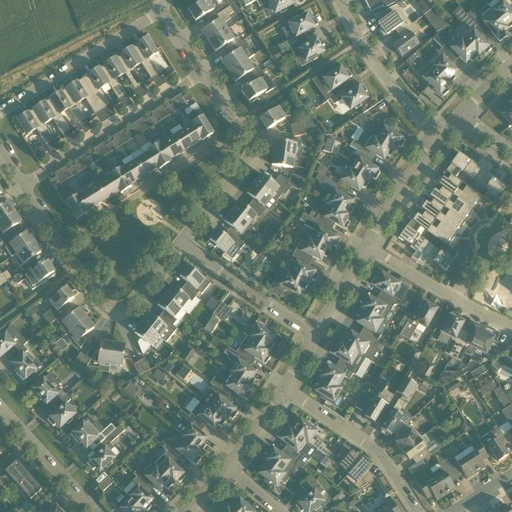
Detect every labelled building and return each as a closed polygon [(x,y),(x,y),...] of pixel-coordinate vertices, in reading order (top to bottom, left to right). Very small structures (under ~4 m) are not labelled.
[(226,0),(223,2),(224,3),(218,6),(214,0),(206,0),(196,7),(195,5),(187,10),(195,22),(208,14),(211,19),(228,8),(230,7),(235,3),(233,0),(226,0)] [(257,0),(256,1),(259,7),(268,2),(275,14),(279,12),(281,14),(286,11),(285,9),(293,5),(290,0),(257,0)] [(365,0),(370,10),(369,11),(370,12),(382,6),(383,8),(396,2),(395,1),(394,0),(365,0)] [(408,0),(423,16),(431,10),(428,7),(420,0),(408,0)] [(511,0),(495,0),(500,5),(492,12),(507,30),(511,26),(511,23),(511,22),(511,21),(511,14),(507,9),(511,4),(511,0)] [(241,12),(235,3),(230,7),(233,13),(236,16),(241,12)] [(394,30),(395,30),(398,34),(398,35),(411,25),(409,22),(408,22),(396,7),(397,7),(396,6),(374,16),(374,17),(377,16),(381,22),(380,23),(378,25),(381,29),(379,31),(384,38),(394,30)] [(230,7),(228,8),(211,19),(214,24),(202,32),(209,42),(226,30),(223,25),(231,19),(229,16),(233,13),(230,7)] [(503,34),(507,30),(492,12),(482,20),(480,18),(474,23),(483,34),(489,30),(499,43),(506,37),(503,34)] [(294,22),(289,25),(295,37),(278,47),(281,53),(290,48),(302,41),(299,36),(317,26),(313,18),(309,20),(307,15),(299,19),(298,17),(292,20),(294,22)] [(398,35),(401,40),(392,47),(401,58),(418,45),(412,36),(419,31),(413,23),(411,25),(398,35)] [(481,53),(484,56),(491,50),(479,38),(483,34),(474,23),(468,29),(470,30),(461,39),(478,57),(481,53)] [(233,40),(226,30),(209,42),(215,52),(228,44),(231,49),(241,42),(238,37),(233,40)] [(149,59),(158,53),(148,37),(136,44),(137,45),(132,48),(131,48),(141,64),(150,79),(151,79),(159,74),(149,59)] [(324,46),(320,38),(305,46),(302,41),(290,48),(293,54),(296,52),(299,58),(302,57),(305,63),(310,60),(311,62),(317,59),(316,57),(323,53),(320,48),(324,46)] [(472,63),(478,57),(461,39),(451,49),(447,44),(442,49),(452,59),(456,55),(465,64),(469,60),(472,63)] [(222,62),(228,72),(246,61),(254,56),(244,41),(241,42),(231,49),(234,54),(231,56),(222,62)] [(121,55),(116,58),(115,59),(125,74),(134,90),(135,89),(135,90),(142,85),(133,69),(141,64),(131,48),(132,48),(131,47),(120,54),(121,55)] [(441,58),(432,67),(449,85),(455,79),(452,76),(456,72),(447,63),(452,59),(442,49),(437,54),(441,58)] [(422,57),(417,52),(406,61),(411,67),(422,57)] [(277,63),(282,60),(279,54),(273,57),(277,63)] [(116,79),(125,74),(115,59),(116,58),(115,57),(104,64),(104,65),(99,69),(109,84),(108,85),(118,100),(126,95),(116,79)] [(428,86),(432,90),(433,88),(442,98),(449,92),(446,89),(449,85),(432,67),(422,57),(416,63),(420,67),(426,73),(422,77),(430,85),(428,86)] [(253,70),(246,61),(228,72),(235,82),(247,74),(251,79),(261,72),(258,67),(253,70)] [(110,105),(100,90),(108,85),(109,84),(99,69),(99,68),(88,75),(88,76),(83,79),(82,78),(102,110),(110,105)] [(327,102),(330,100),(342,92),(338,86),(352,77),(347,70),(343,72),(340,68),(333,73),(332,70),(326,74),(328,76),(323,79),(327,85),(319,90),(327,102)] [(261,72),(251,79),(254,84),(242,92),(250,105),(257,100),(256,98),(264,92),(266,95),(275,89),(267,76),(265,77),(261,72)] [(77,82),(65,89),(66,89),(76,105),(77,105),(85,99),(94,115),(102,110),(82,78),(82,79),(77,82)] [(330,100),(334,105),(342,100),(350,111),(354,108),(356,110),(361,106),(360,104),(366,99),(363,95),(367,92),(362,85),(345,97),(342,92),(330,100)] [(78,125),(86,120),(77,105),(76,105),(66,89),(61,93),(60,92),(49,99),(50,100),(50,99),(60,115),(69,110),(78,125)] [(185,103),(192,99),(189,94),(182,99),(185,103)] [(180,96),(175,99),(181,109),(186,106),(185,103),(182,99),(180,96)] [(62,135),(70,130),(60,115),(50,99),(50,100),(45,103),(44,102),(33,109),(34,110),(44,125),(52,120),(62,135)] [(172,105),(176,112),(181,109),(175,99),(170,102),(172,105)] [(306,106),(309,112),(315,108),(311,103),(306,106)] [(507,123),(510,127),(511,128),(511,126),(511,103),(505,108),(508,112),(503,115),(509,122),(507,123)] [(172,114),(176,112),(172,105),(168,107),(172,114)] [(162,107),(156,111),(162,120),(168,117),(163,110),(162,107)] [(172,114),(168,107),(163,110),(168,117),(172,114)] [(204,117),(199,109),(196,111),(193,114),(190,115),(187,117),(192,124),(203,141),(212,135),(209,129),(211,128),(208,122),(205,124),(202,118),(204,117)] [(266,113),(259,118),(267,131),(285,119),(278,109),(268,116),(266,113)] [(28,112),(17,119),(27,136),(36,130),(46,145),(53,140),(54,140),(44,125),(34,110),(28,113),(28,112)] [(153,116),(157,123),(162,120),(156,111),(151,114),(153,116)] [(367,120),(363,114),(350,123),(364,132),(373,138),(394,151),(397,147),(400,149),(405,142),(394,135),(395,133),(390,130),(389,132),(384,128),(383,130),(367,120)] [(153,126),(157,123),(153,116),(149,120),(153,126)] [(142,119),(137,122),(143,132),(148,129),(144,122),(142,119)] [(153,126),(149,120),(144,122),(148,129),(153,126)] [(134,129),(138,135),(143,132),(137,122),(132,125),(134,129)] [(303,123),(290,126),(292,132),(304,129),(303,123)] [(202,141),(203,141),(192,124),(191,124),(192,125),(183,131),(192,146),(201,140),(202,141)] [(134,129),(129,132),(134,139),(138,135),(134,129)] [(304,129),(292,132),(293,138),(306,135),(304,129)] [(192,146),(183,131),(173,137),(183,152),(192,146)] [(123,132),(118,135),(124,145),(129,142),(125,135),(123,132)] [(134,139),(129,132),(125,135),(129,142),(134,139)] [(357,151),(369,159),(372,154),(383,160),(386,156),(390,158),(394,151),(373,138),(364,132),(357,143),(353,141),(350,147),(357,151)] [(115,141),(119,148),(124,145),(118,135),(113,138),(115,141)] [(168,161),(173,158),(164,143),(159,135),(149,142),(150,143),(153,148),(165,166),(170,163),(168,161)] [(183,152),(173,137),(164,143),(173,158),(183,152)] [(322,151),(330,153),(334,141),(327,139),(322,151)] [(275,142),(273,154),(294,157),(301,158),(302,148),(300,147),(301,142),(291,140),(291,144),(275,142)] [(114,151),(119,148),(115,141),(110,144),(114,151)] [(103,144),(98,148),(104,157),(109,154),(105,147),(103,144)] [(114,151),(110,144),(105,147),(109,154),(114,151)] [(38,150),(42,156),(47,153),(43,147),(38,150)] [(95,153),(99,160),(104,157),(98,148),(93,151),(95,153)] [(159,170),(165,166),(153,148),(148,151),(149,152),(144,155),(154,170),(158,167),(159,170)] [(154,170),(144,155),(140,149),(130,155),(135,162),(144,176),(154,170)] [(366,164),(369,159),(357,151),(353,157),(352,156),(345,168),(348,170),(369,183),(372,178),(375,180),(380,173),(369,166),(366,164)] [(95,163),(99,160),(95,153),(91,156),(95,163)] [(294,157),(273,154),(272,166),(292,169),(294,157)] [(478,166),(477,165),(471,161),(470,162),(458,154),(445,172),(450,176),(451,175),(455,178),(460,172),(474,181),(482,170),(477,167),(478,166)] [(95,163),(91,156),(86,160),(90,167),(95,163)] [(84,157),(79,160),(85,170),(90,167),(86,160),(84,157)] [(76,165),(80,173),(85,170),(79,160),(74,163),(76,165)] [(144,176),(135,162),(125,168),(134,182),(144,176)] [(71,168),(76,175),(80,173),(76,165),(71,168)] [(320,166),(316,173),(318,174),(323,178),(327,171),(328,171),(320,166)] [(76,175),(71,168),(66,172),(70,178),(76,175)] [(130,185),(134,182),(125,168),(120,171),(119,169),(114,173),(126,191),(131,187),(130,185)] [(59,172),(65,181),(70,178),(66,172),(65,169),(59,172)] [(323,178),(325,179),(344,191),(347,185),(358,192),(361,187),(365,190),(369,183),(348,170),(343,178),(333,172),(332,175),(327,171),(323,178)] [(482,170),(474,181),(488,191),(483,198),(482,197),(482,198),(492,205),(505,187),(493,179),(494,177),(488,173),(487,172),(486,173),(482,170)] [(59,183),(60,184),(65,181),(59,172),(54,175),(56,178),(59,183)] [(126,191),(114,173),(110,176),(110,177),(105,180),(115,195),(119,192),(121,194),(126,191)] [(254,185),(270,198),(278,188),(262,175),(254,185)] [(301,185),(303,180),(292,175),(289,180),(301,185)] [(327,204),(349,216),(353,209),(349,207),(352,202),(341,196),(344,191),(325,179),(323,178),(318,175),(315,179),(320,183),(319,184),(321,186),(332,196),(327,204)] [(450,176),(442,188),(453,195),(457,199),(458,198),(470,207),(471,207),(476,200),(479,202),(482,198),(482,197),(466,186),(462,193),(457,189),(462,183),(455,178),(451,175),(450,176)] [(53,186),(59,183),(56,178),(50,182),(53,186)] [(95,207),(105,201),(96,186),(91,178),(81,184),(86,192),(95,207)] [(115,195),(105,180),(96,186),(105,201),(115,195)] [(287,186),(298,191),(301,185),(289,180),(287,186)] [(270,198),(254,185),(247,194),(256,202),(252,206),(262,214),(281,229),(284,224),(263,207),(270,198)] [(442,188),(433,200),(444,207),(444,208),(449,211),(462,220),(462,219),(467,212),(470,214),(474,209),(471,207),(470,207),(458,198),(457,199),(453,205),(448,202),(453,195),(442,188)] [(95,207),(86,192),(77,198),(76,197),(86,214),(87,214),(86,213),(95,207)] [(86,214),(76,197),(66,203),(70,209),(67,210),(71,216),(73,215),(77,220),(86,214)] [(449,211),(444,217),(440,214),(444,208),(444,207),(433,200),(425,212),(436,220),(435,220),(440,223),(453,232),(458,224),(462,227),(465,222),(462,219),(462,220),(449,211)] [(0,222),(14,213),(7,203),(0,207),(0,222)] [(262,214),(252,206),(249,211),(239,203),(232,213),(248,226),(255,217),(258,219),(262,214)] [(349,216),(327,204),(331,206),(325,217),(319,214),(318,215),(315,220),(328,228),(331,222),(346,230),(350,223),(346,221),(349,216)] [(312,211),(309,217),(315,220),(318,215),(312,211)] [(425,212),(416,224),(420,227),(420,228),(444,244),(445,244),(450,237),(453,239),(457,234),(453,232),(440,223),(436,229),(431,226),(435,220),(436,220),(425,212)] [(0,229),(0,230),(0,243),(3,242),(14,235),(10,230),(21,223),(14,213),(0,222),(0,229)] [(248,226),(232,213),(224,222),(234,230),(230,234),(240,242),(244,237),(240,235),(248,226)] [(325,233),(328,228),(315,220),(309,217),(303,214),(299,221),(305,223),(304,226),(317,232),(312,241),(308,239),(308,240),(330,251),(332,246),(336,248),(340,241),(325,233)] [(417,252),(422,255),(430,244),(416,234),(420,228),(420,227),(416,224),(411,220),(398,239),(410,247),(409,248),(416,253),(417,252)] [(216,247),(225,254),(232,245),(239,251),(244,245),(240,242),(230,234),(226,239),(216,231),(207,243),(214,249),(216,247)] [(11,258),(16,254),(34,243),(27,233),(17,240),(14,235),(3,242),(6,247),(5,248),(11,258)] [(293,254),(306,261),(309,256),(320,261),(322,256),(326,258),(330,251),(308,240),(302,251),(296,248),(293,254)] [(23,271),(33,265),(30,260),(40,253),(34,243),(16,254),(20,259),(16,262),(19,266),(23,271)] [(458,253),(445,244),(444,244),(448,247),(444,254),(430,244),(422,255),(426,258),(425,259),(433,265),(434,263),(445,272),(458,253)] [(260,254),(251,265),(257,269),(266,258),(260,254)] [(286,273),(308,285),(310,280),(314,282),(318,274),(303,267),(306,261),(293,254),(290,261),(296,264),(290,275),(286,273)] [(37,270),(33,265),(23,271),(13,278),(17,285),(25,280),(32,291),(39,286),(37,284),(46,278),(48,280),(55,275),(47,263),(37,270)] [(189,285),(185,290),(195,298),(199,293),(201,295),(210,284),(203,279),(202,280),(194,274),(196,271),(191,267),(189,266),(179,277),(189,285)] [(11,278),(7,271),(2,274),(6,281),(11,278)] [(308,285),(286,273),(280,285),(274,282),(270,291),(282,297),(285,291),(289,293),(290,291),(298,295),(301,290),(304,292),(308,285)] [(381,298),(394,306),(395,307),(402,296),(395,292),(399,285),(394,282),(396,280),(390,276),(388,279),(381,275),(379,279),(375,277),(370,285),(385,293),(381,298)] [(0,286),(4,293),(10,289),(6,283),(0,286)] [(65,313),(68,311),(64,306),(73,298),(64,287),(57,292),(59,294),(49,302),(53,306),(51,307),(53,309),(43,316),(50,325),(55,321),(65,313)] [(195,298),(185,290),(181,294),(172,287),(164,296),(181,309),(188,300),(191,303),(195,298)] [(363,305),(360,309),(381,322),(388,311),(390,312),(394,306),(381,298),(378,304),(364,295),(359,302),(363,305)] [(166,313),(163,318),(173,326),(176,321),(173,318),(181,309),(164,296),(157,306),(166,313)] [(242,303),(235,298),(232,302),(240,307),(242,303)] [(213,300),(208,306),(213,311),(219,304),(213,300)] [(218,319),(227,308),(222,303),(213,314),(218,319)] [(426,304),(421,313),(415,310),(412,316),(400,336),(410,341),(416,330),(423,335),(426,329),(430,323),(432,324),(435,317),(433,316),(436,309),(426,304)] [(413,310),(407,306),(404,312),(412,316),(415,310),(413,310)] [(381,322),(360,309),(356,316),(360,318),(357,323),(368,329),(364,335),(377,342),(380,336),(375,333),(381,322)] [(65,313),(55,321),(59,325),(62,323),(70,332),(86,319),(79,310),(69,317),(65,313)] [(406,314),(402,319),(407,322),(411,317),(406,314)] [(444,323),(440,330),(442,331),(441,333),(437,341),(448,346),(444,354),(452,358),(465,333),(460,330),(463,323),(457,320),(458,317),(452,314),(450,317),(449,316),(445,324),(444,323)] [(142,324),(158,337),(166,343),(177,329),(173,326),(163,318),(159,323),(149,315),(142,324)] [(73,336),(71,338),(80,349),(86,340),(84,337),(94,329),(86,319),(70,332),(73,336)] [(35,335),(41,329),(37,324),(30,330),(35,335)] [(142,324),(134,334),(141,339),(151,347),(158,337),(142,324)] [(206,325),(203,330),(210,334),(213,329),(206,325)] [(257,326),(253,332),(247,329),(243,334),(247,337),(269,351),(274,345),(270,342),(274,338),(266,333),(268,331),(263,328),(262,330),(257,326)] [(12,356),(23,346),(26,344),(25,343),(23,346),(15,337),(17,335),(10,328),(3,333),(5,335),(1,338),(0,336),(0,357),(8,351),(12,356)] [(465,333),(452,358),(461,363),(469,346),(475,350),(485,331),(479,328),(478,330),(474,328),(471,335),(465,333)] [(485,331),(475,350),(471,358),(478,361),(480,365),(502,353),(498,347),(491,343),(494,338),(490,336),(491,334),(485,331)] [(344,336),(340,343),(357,354),(361,356),(365,359),(368,361),(375,349),(380,352),(384,346),(377,342),(364,335),(361,340),(350,334),(348,338),(344,336)] [(269,351),(247,337),(236,353),(248,361),(251,356),(265,365),(270,358),(266,356),(269,351)] [(141,339),(137,343),(142,355),(144,355),(145,353),(151,347),(141,339)] [(100,343),(99,356),(95,355),(93,364),(99,365),(99,364),(110,365),(112,344),(100,343)] [(340,367),(353,374),(355,376),(365,359),(361,356),(357,354),(340,343),(337,348),(334,346),(329,353),(343,362),(340,367)] [(112,344),(110,365),(122,366),(124,346),(112,344)] [(23,346),(12,356),(16,360),(11,364),(18,372),(16,374),(22,381),(35,371),(30,364),(32,362),(25,354),(27,352),(23,346)] [(188,363),(195,353),(188,348),(181,358),(188,363)] [(248,361),(236,353),(227,348),(224,353),(228,357),(227,359),(236,365),(230,373),(251,387),(255,380),(252,378),(255,373),(244,366),(248,361)] [(85,356),(80,353),(74,364),(79,367),(85,356)] [(63,364),(68,360),(63,354),(58,359),(63,364)] [(85,356),(79,367),(84,370),(91,360),(85,356)] [(413,368),(417,361),(408,356),(404,364),(413,368)] [(144,359),(138,362),(145,373),(150,370),(144,359)] [(145,373),(138,362),(133,365),(139,376),(145,373)] [(169,374),(174,366),(168,362),(163,369),(169,374)] [(322,373),(319,378),(340,390),(337,388),(343,377),(349,380),(353,374),(340,367),(337,372),(323,364),(318,371),(322,373)] [(473,380),(487,371),(484,365),(470,373),(473,380)] [(184,366),(176,375),(183,381),(191,371),(184,366)] [(424,369),(420,375),(427,379),(431,373),(424,369)] [(166,376),(157,370),(152,377),(160,383),(166,376)] [(248,391),(251,387),(230,373),(230,374),(225,370),(218,381),(221,383),(217,389),(228,397),(233,392),(236,394),(246,401),(251,394),(248,391)] [(30,391),(37,399),(39,397),(41,400),(46,405),(48,403),(51,401),(55,405),(65,395),(57,386),(59,384),(50,374),(43,380),(30,391)] [(440,376),(435,384),(442,388),(448,384),(443,381),(444,379),(440,376)] [(340,390),(319,378),(315,385),(318,387),(316,392),(323,396),(322,398),(327,401),(328,399),(333,402),(337,396),(344,400),(347,395),(340,390)] [(408,399),(416,384),(404,378),(396,392),(408,399)] [(379,393),(381,395),(384,391),(387,384),(380,380),(374,390),(379,393)] [(139,391),(131,384),(126,391),(134,398),(139,391)] [(502,387),(505,393),(511,389),(509,386),(506,384),(502,387)] [(450,385),(445,388),(449,393),(454,390),(450,385)] [(207,406),(226,421),(229,417),(232,420),(238,413),(224,403),(228,397),(217,389),(214,386),(210,392),(215,396),(207,406)] [(511,406),(511,405),(500,388),(493,392),(505,409),(502,411),(508,421),(497,428),(500,432),(502,436),(507,433),(511,439),(511,406)] [(72,391),(67,395),(71,400),(76,395),(72,391)] [(381,395),(379,393),(373,403),(369,410),(369,411),(364,420),(370,423),(371,422),(376,425),(389,404),(393,397),(384,391),(381,395)] [(438,395),(443,401),(448,397),(444,391),(438,395)] [(65,395),(55,405),(59,410),(47,421),(52,427),(56,424),(59,428),(65,423),(67,425),(72,420),(71,418),(75,415),(65,405),(70,401),(65,395)] [(368,399),(362,395),(359,401),(365,405),(368,400),(368,399)] [(191,414),(199,402),(193,398),(185,409),(191,414)] [(395,435),(396,434),(405,425),(400,420),(402,417),(398,415),(405,404),(398,400),(380,430),(390,437),(392,433),(395,435)] [(365,405),(359,401),(355,408),(361,411),(365,405)] [(189,417),(200,426),(204,422),(214,429),(217,425),(221,428),(226,421),(207,406),(201,402),(189,417)] [(182,437),(201,453),(206,446),(203,443),(206,439),(196,431),(200,426),(189,417),(181,411),(176,416),(181,420),(179,422),(188,429),(182,437)] [(326,469),(330,463),(335,456),(324,449),(326,446),(317,439),(315,442),(312,439),(316,433),(311,429),(313,427),(308,424),(307,425),(300,420),(297,425),(293,422),(288,429),(311,446),(325,457),(320,464),(326,469)] [(469,429),(464,421),(460,423),(460,428),(464,433),(469,429)] [(70,435),(77,442),(79,441),(86,448),(90,444),(94,449),(105,439),(113,433),(112,433),(115,430),(111,425),(98,436),(90,428),(88,430),(83,424),(70,435)] [(395,447),(400,453),(421,438),(413,430),(411,431),(406,424),(405,425),(396,434),(400,439),(395,443),(397,445),(395,447)] [(112,433),(113,433),(117,438),(124,431),(120,426),(115,430),(112,433)] [(500,432),(497,428),(496,426),(493,428),(494,430),(488,434),(493,442),(487,446),(498,462),(508,456),(502,447),(507,443),(502,436),(500,432)] [(290,447),(286,452),(298,461),(302,456),(303,457),(311,446),(288,429),(285,433),(282,430),(277,437),(290,447)] [(113,433),(105,439),(94,449),(98,454),(96,455),(86,464),(92,471),(95,468),(99,472),(105,467),(107,468),(112,464),(110,462),(114,459),(109,453),(114,449),(110,444),(117,438),(113,433)] [(424,435),(421,438),(400,453),(405,460),(407,459),(409,461),(414,458),(418,463),(429,455),(425,449),(427,448),(431,444),(424,435)] [(167,451),(178,461),(182,455),(195,466),(201,459),(198,456),(201,453),(182,437),(181,438),(185,440),(178,449),(168,441),(162,447),(167,451)] [(487,458),(482,450),(477,441),(470,446),(471,447),(474,453),(466,458),(476,474),(485,468),(481,462),(487,458)] [(267,457),(264,461),(286,477),(294,467),(298,461),(286,452),(283,457),(269,447),(264,454),(267,457)] [(347,475),(347,476),(361,460),(360,460),(359,459),(351,452),(348,456),(341,449),(342,448),(341,448),(335,456),(330,463),(332,465),(337,469),(339,467),(348,474),(347,475)] [(178,461),(167,451),(162,456),(167,461),(158,470),(155,467),(173,484),(176,481),(179,484),(185,477),(173,466),(178,461)] [(439,451),(433,455),(437,460),(442,457),(439,451)] [(476,474),(466,458),(456,464),(453,459),(452,457),(445,461),(455,476),(461,472),(467,480),(476,474)] [(359,491),(373,483),(377,480),(368,472),(371,468),(361,460),(361,459),(360,460),(361,460),(347,476),(356,483),(353,486),(357,489),(359,491)] [(289,479),(286,477),(264,461),(259,467),(263,470),(259,474),(266,479),(265,481),(269,485),(271,483),(276,487),(280,481),(284,485),(289,479)] [(432,474),(432,475),(446,495),(455,490),(449,480),(455,476),(445,461),(439,465),(441,468),(432,474)] [(19,463),(18,464),(16,462),(14,464),(15,464),(12,466),(5,472),(7,474),(1,479),(0,477),(0,490),(5,487),(14,481),(18,477),(24,483),(21,486),(32,498),(30,500),(30,501),(41,491),(41,490),(40,490),(39,490),(23,471),(24,469),(19,463)] [(414,466),(409,469),(411,473),(412,475),(419,471),(415,465),(414,466)] [(137,477),(147,487),(151,483),(160,491),(164,487),(167,490),(173,484),(155,467),(146,477),(141,472),(138,469),(133,474),(137,477)] [(432,475),(423,481),(421,478),(415,482),(426,499),(432,496),(436,502),(446,495),(432,475)] [(311,476),(300,485),(304,491),(315,482),(311,476)] [(113,483),(108,477),(98,487),(102,492),(113,483)] [(147,487),(137,477),(132,482),(137,487),(127,496),(143,511),(146,511),(151,507),(148,505),(152,501),(143,492),(147,487)] [(377,480),(373,483),(378,491),(381,491),(384,489),(378,479),(377,480)] [(315,482),(304,491),(308,496),(295,507),(299,511),(302,511),(304,511),(310,511),(314,510),(315,511),(321,508),(319,506),(323,502),(318,496),(324,492),(315,482)] [(143,511),(127,496),(118,506),(123,511),(143,511)] [(349,499),(353,506),(358,503),(354,496),(349,499)] [(231,511),(260,511),(263,510),(255,503),(252,507),(251,508),(247,505),(246,506),(244,505),(239,500),(235,504),(232,501),(227,507),(231,511)] [(372,511),(373,511),(398,511),(390,500),(384,504),(372,511)]
